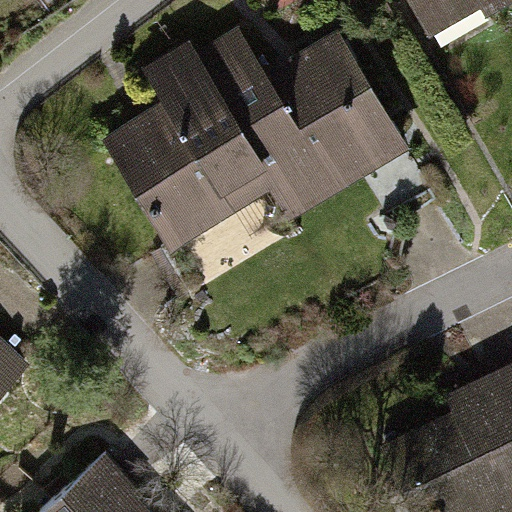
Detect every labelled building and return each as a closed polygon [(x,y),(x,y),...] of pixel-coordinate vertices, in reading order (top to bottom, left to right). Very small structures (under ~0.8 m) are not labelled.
[(16,0),(40,31),(82,0),(16,0)] [(511,0),(395,0),(425,54),(511,5),(511,0)] [(403,165),(333,45),(262,86),(237,43),(191,69),(272,207),(286,233),(403,165)] [(272,207),(191,69),(184,56),(136,84),(154,116),(97,149),(167,268),(272,207)] [(0,353),(0,386),(16,370),(0,353)] [(511,511),(511,387),(388,446),(418,511),(511,511)] [(123,511),(90,475),(48,511),(123,511)]
